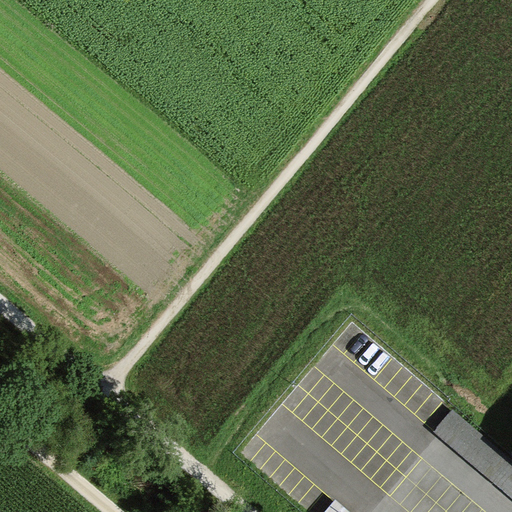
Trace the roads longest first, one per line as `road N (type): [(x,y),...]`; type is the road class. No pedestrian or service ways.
road 1 (track): [(101,395),(433,0)]
road 2 (track): [(237,511),(0,311)]
road 3 (track): [(0,423),(104,511)]
